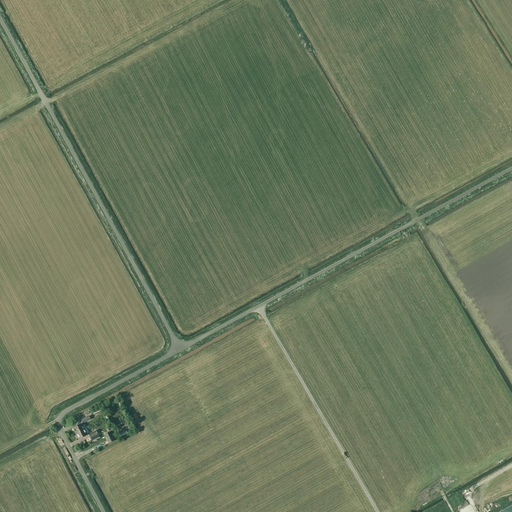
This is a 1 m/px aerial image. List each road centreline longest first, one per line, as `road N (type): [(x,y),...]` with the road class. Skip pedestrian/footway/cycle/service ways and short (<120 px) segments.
road 1 (unclassified): [(179,349),(511,167)]
road 2 (unclassified): [(179,349),(0,23)]
road 3 (unclassified): [(102,511),(60,418),(179,349)]
